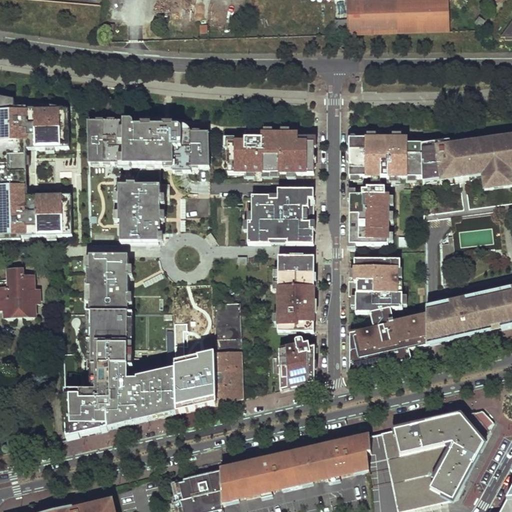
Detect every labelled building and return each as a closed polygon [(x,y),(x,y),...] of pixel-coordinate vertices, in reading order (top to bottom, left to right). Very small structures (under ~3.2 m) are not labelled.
[(447,33),(445,0),(346,0),(347,37),(447,33)] [(511,23),(511,25),(511,32),(506,32),(502,36),(502,43),(502,46),(511,45),(511,23)] [(15,102),(0,99),(0,239),(73,238),(72,220),(72,214),(72,198),(28,199),(28,189),(27,189),(26,168),(31,168),(30,159),(27,159),(27,152),(36,152),(70,150),(69,124),(69,119),(69,112),(51,109),(51,111),(27,111),(27,110),(15,110),(15,102)] [(132,122),(88,124),(89,166),(124,166),(124,169),(141,169),(139,171),(137,175),(136,178),(136,181),(137,185),(138,188),(141,192),(140,197),(137,199),(121,199),(121,226),(123,226),(123,245),(152,246),(152,241),(159,241),(159,234),(162,234),(161,169),(210,166),(209,131),(191,131),(191,129),(181,129),(179,127),(134,128),(134,125),(132,122)] [(421,147),(421,181),(453,176),(454,181),(462,180),(462,177),(468,176),(467,174),(481,172),(483,192),(493,191),(493,189),(502,187),(503,189),(511,187),(511,184),(510,168),(511,168),(511,131),(421,145),(421,147)] [(227,144),(227,176),(262,176),(262,171),(295,171),(295,176),(313,176),(313,145),(296,145),(262,145),(262,136),(262,132),(253,132),(252,141),(244,141),(244,144),(227,144)] [(244,132),(244,141),(252,141),(253,132),(244,132)] [(262,145),(296,145),(296,139),(296,137),(262,136),(262,145)] [(421,181),(421,147),(407,147),(407,141),(348,142),(347,181),(364,181),(364,182),(407,182),(407,181),(421,181)] [(347,197),(347,249),(387,249),(388,247),(392,247),(392,238),(388,238),(387,225),(393,225),(393,216),(390,216),(389,210),(394,210),(394,200),(390,200),(389,196),(386,196),(386,190),(363,191),(363,193),(358,193),(358,197),(347,197)] [(316,199),(315,199),(315,192),(278,192),(278,202),(278,204),(282,204),(282,200),(297,200),(297,199),(311,199),(311,218),(306,218),(306,217),(300,217),(300,225),(313,225),(310,225),(310,234),(313,234),(313,233),(315,233),(314,210),(316,210),(316,199)] [(248,233),(248,246),(285,246),(285,240),(290,240),(290,246),(307,246),(307,242),(313,242),(313,234),(310,234),(310,225),(313,225),(300,225),(300,217),(306,217),(306,218),(311,218),(311,199),(297,199),(297,200),(282,200),(282,204),(278,204),(278,202),(269,202),(269,198),(252,198),(252,216),(252,224),(248,224),(248,233)] [(208,218),(208,199),(187,199),(187,217),(208,218)] [(217,234),(217,245),(238,245),(238,207),(222,207),(222,234),(217,234)] [(216,241),(210,234),(206,237),(212,244),(216,241)] [(129,258),(90,258),(90,274),(88,274),(88,288),(91,288),(91,305),(90,305),(90,315),(94,315),(94,329),(92,329),(92,394),(77,394),(78,418),(81,418),(81,438),(177,416),(176,372),(137,381),(137,383),(128,383),(129,305),(128,305),(128,298),(129,298),(129,277),(127,277),(128,270),(129,270),(129,258)] [(278,334),(314,334),(314,323),(309,323),(309,309),(308,309),(308,303),(314,303),(313,259),(277,259),(278,334)] [(400,262),(355,261),(355,315),(370,315),(391,311),(402,311),(402,308),(406,308),(407,299),(402,299),(402,296),(402,271),(400,271),(400,262)] [(22,271),(7,271),(7,282),(7,289),(0,289),(0,311),(3,312),(3,318),(5,318),(6,320),(14,319),(14,318),(25,317),(26,319),(33,319),(33,317),(35,318),(34,305),(40,305),(39,291),(34,292),(34,277),(22,278),(22,271)] [(161,274),(143,284),(145,288),(164,279),(161,274)] [(436,313),(425,316),(425,349),(444,345),(511,329),(511,291),(502,293),(503,298),(475,304),(475,300),(463,302),(464,307),(458,308),(457,304),(440,308),(441,312),(436,313)] [(220,306),(213,306),(215,355),(215,369),(216,407),(243,400),(240,305),(220,306)] [(425,349),(425,318),(391,325),(391,327),(349,336),(349,376),(365,372),(411,362),(411,352),(425,349)] [(297,349),(281,353),(281,393),(316,385),(316,345),(305,347),(304,343),(303,342),(297,343),(297,344),(297,349)] [(215,355),(175,364),(176,372),(177,416),(216,407),(215,369),(215,355)] [(481,411),(384,434),(390,464),(397,499),(399,511),(407,511),(453,502),(494,426),(488,419),(481,411)] [(370,437),(220,473),(222,503),(245,498),(246,501),(275,494),(274,491),(325,479),(325,483),(355,475),(355,477),(368,474),(366,454),(371,454),(370,437)] [(196,479),(172,485),(176,511),(222,511),(223,511),(222,503),(220,473),(196,479)] [(511,511),(511,494),(502,511),(511,511)] [(114,511),(112,503),(86,509),(86,511),(114,511)]
